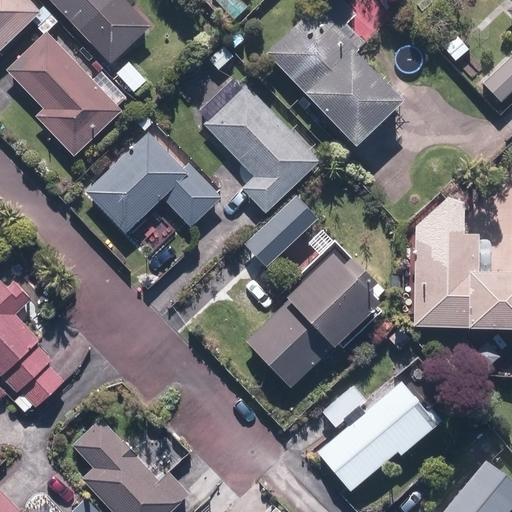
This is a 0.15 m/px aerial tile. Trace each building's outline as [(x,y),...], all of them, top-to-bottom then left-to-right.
[(0,0),(0,49),(40,11),(29,0),(0,0)] [(50,0),(110,63),(150,25),(126,0),(50,0)] [(242,0),(215,0),(235,20),(249,6),(242,0)] [(403,101),(321,11),(274,54),(356,143),(403,101)] [(123,111),(48,30),(0,74),(12,87),(75,155),(123,111)] [(460,34),(444,49),(471,77),(487,62),(460,34)] [(501,100),(511,90),(511,56),(484,81),(501,100)] [(320,162),(247,85),(195,134),(268,211),(320,162)] [(183,168),(150,132),(85,192),(123,234),(163,198),(191,228),(222,199),(189,163),(183,168)] [(416,198),(413,326),(511,327),(511,269),(499,269),(479,269),(480,233),(464,233),(464,199),(416,198)] [(247,339),(291,386),(382,303),(369,290),(377,283),(351,255),(344,262),(333,251),(286,295),(290,299),(247,339)] [(1,277),(0,278),(0,374),(18,393),(20,390),(36,407),(66,380),(50,363),(52,361),(48,357),(36,343),(40,339),(15,313),(32,298),(16,281),(9,287),(1,277)] [(439,423),(402,380),(366,410),(362,406),(368,401),(355,385),(323,412),(329,418),(335,426),(344,419),(349,424),(318,450),(352,490),(398,451),(401,455),(439,423)] [(113,511),(169,511),(190,492),(183,485),(170,471),(161,479),(102,419),(74,446),(94,467),(81,479),(113,511)] [(511,511),(511,485),(486,464),(446,511),(511,511)] [(0,488),(0,511),(23,511),(14,502),(0,488)]
